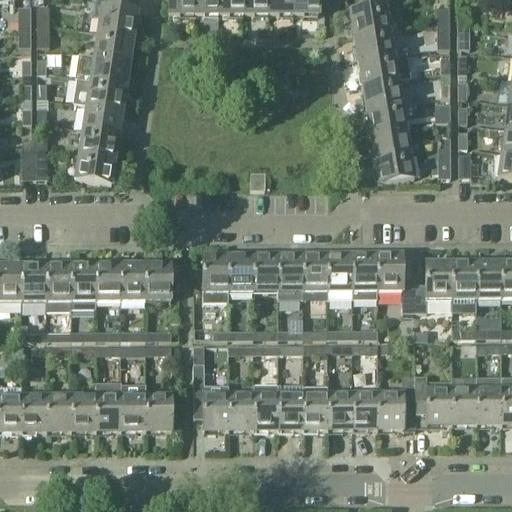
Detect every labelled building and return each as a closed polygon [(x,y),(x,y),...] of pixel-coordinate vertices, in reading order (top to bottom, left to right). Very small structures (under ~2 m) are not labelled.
[(97,38),(129,43),(132,27),(136,28),(138,17),(115,13),(117,2),(103,0),(97,0),(94,19),(100,20),(97,38)] [(193,16),(193,0),(168,0),(168,20),(179,20),(179,16),(193,16)] [(193,0),(193,16),(218,16),(217,0),(193,0)] [(244,16),(243,0),(217,0),(218,16),(244,16)] [(243,0),(244,16),(268,16),(268,0),(243,0)] [(293,15),(293,0),(268,0),(268,16),(293,15)] [(318,0),(293,0),(293,15),(317,15),(317,20),(319,20),(318,0)] [(361,14),(349,16),(351,27),(355,27),(358,40),(390,35),(387,20),(390,20),(391,19),(392,19),(393,18),(394,17),(395,16),(395,14),(395,13),(395,12),(395,8),(390,8),(389,0),(377,0),(359,3),(361,14)] [(30,32),(30,12),(18,12),(18,40),(31,40),(30,32)] [(36,12),(36,32),(36,40),(49,40),(49,12),(36,12)] [(449,41),(449,13),(436,13),(437,41),(449,41)] [(457,13),(457,34),(457,38),(469,38),(469,13),(457,13)] [(362,66),(394,60),(390,35),(358,40),(362,66)] [(93,62),(125,67),(129,43),(97,38),(93,62)] [(469,38),(457,38),(457,52),(469,52),(469,38)] [(31,40),(18,40),(18,52),(31,52),(31,40)] [(49,52),(49,40),(36,40),(37,52),(49,52)] [(449,41),(437,41),(437,53),(449,53),(449,41)] [(394,60),(362,66),(366,90),(398,85),(410,83),(406,58),(394,60)] [(80,60),(76,85),(77,86),(89,88),(122,93),(125,67),(93,62),(80,60)] [(466,78),(466,63),(457,63),(457,78),(466,78)] [(449,78),(449,64),(441,64),(441,78),(449,78)] [(31,80),(31,65),(22,65),(22,80),(31,80)] [(45,80),(45,65),(37,65),(37,80),(45,80)] [(398,85),(366,90),(370,115),(402,109),(398,85)] [(77,86),(74,110),(86,112),(118,117),(122,93),(89,88),(77,86)] [(450,89),(441,89),(441,103),(450,103),(450,89)] [(466,103),(466,89),(457,89),(458,103),(466,103)] [(31,104),(31,90),(22,90),(22,104),(31,104)] [(45,104),(45,90),(37,90),(37,104),(45,104)] [(374,139),(406,134),(402,109),(370,115),(374,139)] [(450,111),(434,111),(434,128),(441,128),(450,128),(450,111)] [(82,136),(114,141),(118,117),(86,112),(82,136)] [(466,128),(466,114),(458,114),(458,128),(466,128)] [(31,129),(31,115),(22,115),(22,129),(31,129)] [(45,129),(45,115),(37,115),(37,129),(45,129)] [(378,163),(410,158),(406,134),(374,139),(378,163)] [(500,159),(511,160),(511,136),(504,135),(500,159)] [(78,160),(110,165),(114,141),(82,136),(78,160)] [(466,153),(466,138),(458,138),(458,153),(466,153)] [(437,156),(450,155),(450,143),(437,143),(437,156)] [(22,158),(34,158),(34,145),(22,145),(22,158)] [(46,155),(47,155),(47,145),(34,145),(34,158),(46,158),(46,155)] [(47,184),(47,164),(47,155),(46,155),(46,158),(34,158),(34,185),(47,184)] [(450,183),(450,163),(450,155),(437,156),(437,183),(450,183)] [(22,158),(22,185),(34,185),(34,158),(22,158)] [(378,189),(414,183),(410,158),(378,163),(382,187),(378,188),(378,189)] [(458,159),(458,183),(470,183),(470,159),(458,159)] [(511,160),(500,159),(497,184),(511,185),(511,160)] [(110,165),(78,160),(74,184),(111,190),(111,189),(107,188),(110,165)] [(264,179),(250,179),(250,195),(264,195),(264,179)] [(376,264),(377,297),(401,296),(401,318),(413,317),(413,289),(402,289),(402,260),(390,260),(390,264),(376,264)] [(227,306),(227,298),(228,298),(228,266),(203,266),(203,261),(202,261),(202,306),(227,306)] [(377,297),(376,264),(351,265),(352,305),(376,305),(376,297),(377,297)] [(228,266),(228,298),(253,298),(253,265),(228,266)] [(253,265),(253,298),(277,297),(277,265),(253,265)] [(302,306),(302,297),(302,265),(277,265),(277,297),(277,306),(302,306)] [(302,265),(302,297),(327,297),(327,265),(302,265)] [(352,305),(351,265),(327,265),(327,297),(327,305),(352,305)] [(413,289),(413,317),(426,317),(426,305),(451,304),(451,272),(426,272),(426,268),(425,268),(425,289),(413,289)] [(145,274),(145,306),(170,306),(170,269),(159,269),(159,274),(145,274)] [(511,271),(500,272),(501,304),(511,303),(511,271)] [(476,272),(451,272),(451,304),(451,318),(476,318),(476,304),(476,272)] [(476,272),(476,304),(501,304),(500,272),(476,272)] [(0,307),(21,307),(21,275),(0,274),(0,307)] [(71,313),(71,274),(46,275),(46,307),(45,307),(45,316),(70,315),(70,313),(71,313)] [(95,307),(95,274),(71,274),(71,313),(94,313),(94,307),(95,307)] [(95,274),(95,307),(120,306),(120,274),(95,274)] [(145,306),(145,274),(120,274),(120,306),(145,306)] [(21,275),(21,307),(45,307),(46,307),(46,275),(21,275)] [(511,332),(501,333),(501,342),(511,342),(511,332)] [(461,333),(461,342),(476,342),(476,333),(461,333)] [(476,333),(476,342),(501,342),(501,333),(476,333)] [(31,336),(31,345),(46,345),(46,336),(31,336)] [(46,336),(46,345),(71,345),(71,336),(46,336)] [(95,345),(95,336),(71,336),(71,345),(95,345)] [(95,336),(95,345),(120,345),(120,336),(95,336)] [(145,345),(145,336),(120,336),(120,345),(145,345)] [(170,345),(170,336),(145,336),(145,345),(170,345)] [(227,336),(213,336),(213,345),(228,345),(227,336)] [(253,336),(227,336),(228,345),(253,345),(253,336)] [(277,345),(277,336),(253,336),(253,345),(277,345)] [(277,336),(277,345),(303,345),(303,336),(277,336)] [(303,336),(303,345),(327,345),(327,336),(303,336)] [(352,345),(352,336),(327,336),(327,345),(352,345)] [(377,345),(377,336),(352,336),(352,345),(377,345)] [(415,347),(427,347),(427,337),(415,337),(415,347)] [(511,347),(501,348),(501,357),(511,357),(511,347)] [(461,348),(461,357),(476,357),(476,348),(461,348)] [(476,348),(476,357),(501,357),(501,348),(476,348)] [(31,351),(31,360),(46,360),(46,351),(31,351)] [(46,351),(46,360),(71,360),(71,351),(46,351)] [(95,360),(95,351),(71,351),(71,360),(95,360)] [(95,351),(95,360),(121,360),(120,351),(95,351)] [(145,360),(145,351),(120,351),(121,360),(145,360)] [(171,360),(171,351),(145,351),(145,360),(171,360)] [(228,351),(228,360),(253,360),(253,351),(228,351)] [(277,360),(277,351),(253,351),(253,360),(277,360)] [(277,351),(277,360),(303,360),(303,351),(277,351)] [(303,351),(303,360),(327,360),(327,351),(303,351)] [(352,360),(352,351),(327,351),(327,360),(352,360)] [(377,360),(377,351),(352,351),(352,360),(377,360)] [(192,352),(192,362),(202,362),(202,352),(192,352)] [(202,362),(193,362),(193,369),(193,424),(203,424),(203,437),(204,437),(204,433),(228,433),(228,400),(228,391),(204,391),(204,369),(203,369),(202,362)] [(404,432),(417,432),(417,428),(414,428),(414,411),(414,382),(402,382),(402,399),(378,399),(378,432),(393,432),(393,436),(404,436),(404,432)] [(417,428),(451,428),(451,386),(426,387),(426,382),(414,382),(414,411),(414,428),(417,428)] [(511,382),(501,383),(501,427),(511,427),(511,382)] [(476,383),(451,383),(451,386),(451,428),(476,427),(476,383)] [(501,383),(476,383),(476,427),(501,427),(501,383)] [(96,401),(96,434),(121,434),(121,401),(121,390),(121,388),(96,388),(96,401)] [(146,401),(145,390),(121,390),(121,401),(121,434),(146,433),(146,401)] [(0,434),(21,434),(21,402),(21,392),(0,391),(0,434)] [(303,392),(303,432),(328,432),(328,400),(328,391),(303,392)] [(253,392),(253,400),(254,433),(277,432),(277,392),(253,392)] [(277,392),(277,432),(303,432),(303,392),(277,392)] [(353,432),(352,399),(328,400),(328,432),(353,432)] [(378,432),(378,399),(352,399),(353,432),(378,432)] [(228,400),(228,433),(254,433),(253,400),(228,400)] [(47,434),(47,401),(21,402),(21,434),(47,434)] [(47,401),(47,434),(72,434),(72,401),(47,401)] [(96,434),(96,401),(72,401),(72,434),(96,434)] [(146,401),(146,433),(160,433),(160,438),(171,438),(171,401),(146,401)]
